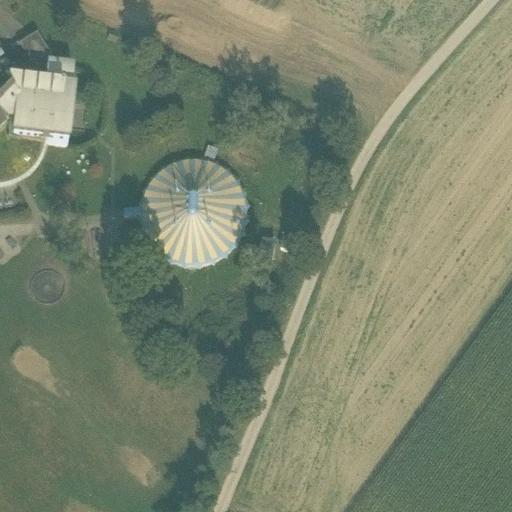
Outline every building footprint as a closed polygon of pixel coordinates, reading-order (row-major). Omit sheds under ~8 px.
[(18,47),(30,67),(48,56),(36,36),(18,47)] [(0,131),(4,128),(0,124),(0,110),(3,108),(22,89),(15,77),(0,53),(0,131)] [(34,74),(32,90),(69,94),(72,71),(55,69),(48,56),(30,67),(34,74)] [(30,67),(15,77),(22,89),(32,90),(34,74),(30,67)] [(73,95),(69,94),(32,90),(22,89),(3,108),(14,118),(4,128),(0,131),(0,139),(44,145),(66,147),(72,105),(73,95)] [(0,110),(0,124),(4,128),(14,118),(3,108),(0,110)] [(41,158),(44,145),(0,139),(0,189),(12,186),(23,180),(33,171),(41,158)] [(209,264),(223,258),(234,249),(243,237),(247,223),(248,208),(244,193),(236,180),(225,170),(212,164),(197,161),(182,163),(169,169),(157,178),(149,190),(144,204),(143,219),(147,234),(155,247),(166,257),(179,263),(194,266),(209,264)]
